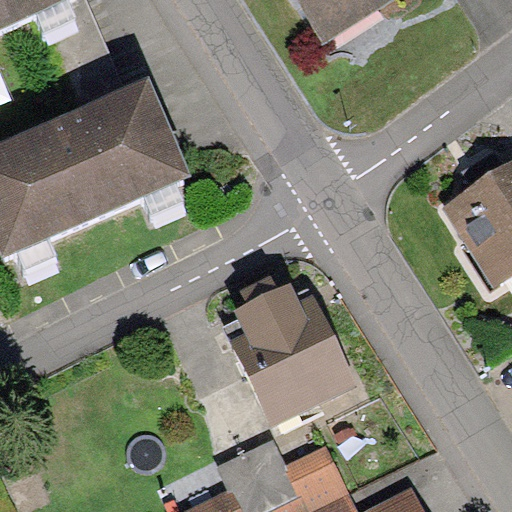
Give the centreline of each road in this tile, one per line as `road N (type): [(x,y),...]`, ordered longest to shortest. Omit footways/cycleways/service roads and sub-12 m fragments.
road 1 (residential): [(0,370),(255,246),(333,193)]
road 2 (residential): [(511,492),(333,193)]
road 3 (residential): [(333,193),(209,0)]
road 4 (residential): [(333,193),(511,62)]
